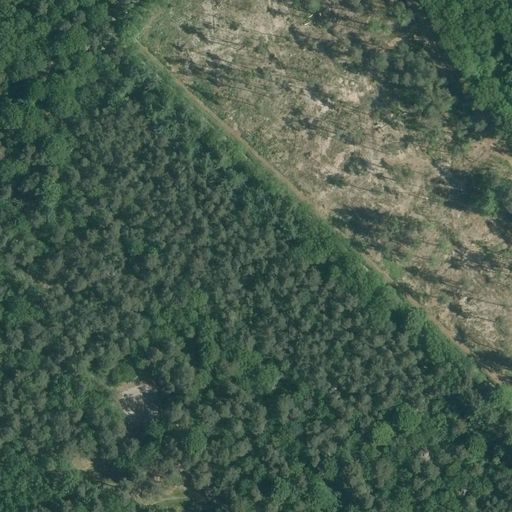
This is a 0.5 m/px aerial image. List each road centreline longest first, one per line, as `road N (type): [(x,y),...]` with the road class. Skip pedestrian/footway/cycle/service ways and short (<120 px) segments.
road 1 (track): [(109,22),(419,309)]
road 2 (track): [(109,22),(0,100)]
road 3 (track): [(419,309),(511,393)]
